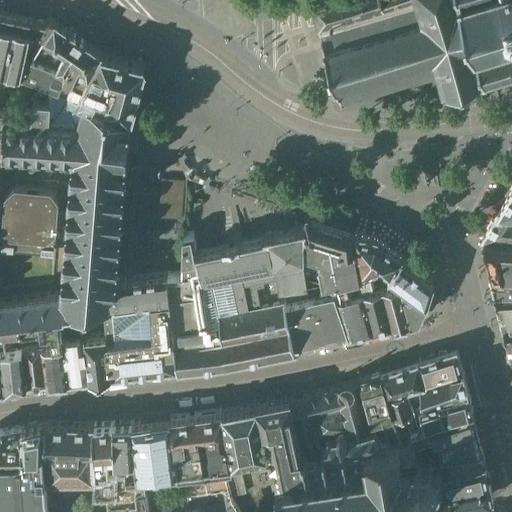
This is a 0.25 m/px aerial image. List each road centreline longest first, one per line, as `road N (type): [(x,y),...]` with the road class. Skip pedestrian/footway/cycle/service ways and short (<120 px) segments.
road 1 (unclassified): [(477,323),(213,385),(0,407)]
road 2 (residential): [(88,0),(163,25),(298,116)]
road 3 (residential): [(298,116),(346,130),(511,117)]
road 4 (residential): [(298,116),(316,145),(459,250)]
road 5 (unclassified): [(459,250),(454,227),(511,123)]
